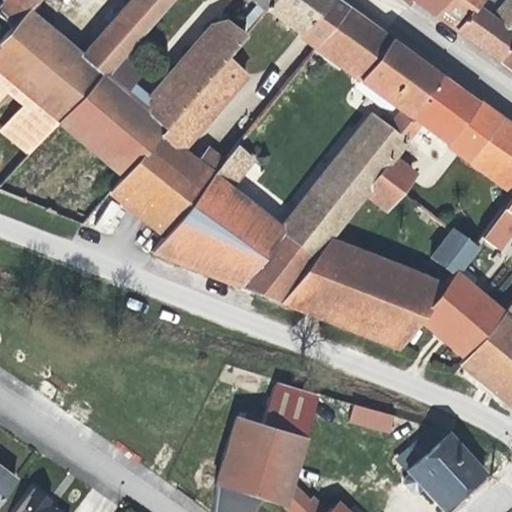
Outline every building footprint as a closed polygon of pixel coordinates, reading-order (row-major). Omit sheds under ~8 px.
[(28,100),(57,124),(102,75),(126,50),(152,22),(171,0),(130,0),(79,56),(48,30),(26,12),(11,29),(0,41),(0,75),(12,86),(28,100)] [(0,19),(11,29),(26,12),(34,4),(37,0),(4,0),(0,5),(0,19)] [(171,0),(152,22),(165,33),(195,0),(252,0),(256,3),(264,10),(266,8),(272,0),(171,0)] [(338,2),(335,0),(272,0),(266,8),(316,45),(347,8),(338,2)] [(413,0),(426,9),(437,17),(450,0),(413,0)] [(443,21),(455,30),(475,6),(491,17),(502,3),(499,0),(450,0),(437,17),(443,21)] [(496,59),(511,40),(511,0),(504,0),(502,3),(491,17),(475,6),(455,30),(496,59)] [(241,38),(264,10),(256,3),(233,31),(241,38)] [(26,12),(48,30),(55,22),(34,4),(26,12)] [(389,38),(347,8),(316,45),(313,49),(356,80),(389,38)] [(235,45),(241,38),(233,31),(224,23),(211,25),(148,99),(152,103),(144,111),(164,127),(235,45)] [(150,254),(280,305),(330,238),(364,193),(391,159),(406,140),(417,126),(407,118),(439,75),(389,38),(356,80),(397,111),(384,127),(375,120),(299,217),(309,225),(293,247),(278,236),(280,234),(276,230),(227,191),(250,161),(234,148),(224,161),(210,177),(164,236),(150,254)] [(511,40),(496,59),(511,71),(511,40)] [(164,127),(159,135),(179,152),(256,63),(235,45),(164,127)] [(126,50),(102,75),(125,94),(140,77),(129,68),(136,60),(126,50)] [(0,99),(5,94),(12,86),(0,75),(0,99)] [(57,124),(122,178),(159,135),(164,127),(144,111),(125,94),(102,75),(57,124)] [(511,127),(486,109),(439,75),(407,118),(417,126),(406,140),(418,149),(430,134),(511,194),(511,127)] [(312,94),(291,76),(276,94),(298,111),(312,94)] [(5,94),(21,107),(28,100),(12,86),(5,94)] [(0,131),(0,133),(27,157),(57,124),(28,100),(21,107),(0,131)] [(299,217),(375,120),(365,113),(276,230),(280,234),(278,236),(293,247),(309,225),(299,217)] [(109,194),(164,236),(210,177),(194,164),(179,152),(159,135),(122,178),(109,194)] [(194,164),(210,177),(224,161),(207,147),(194,164)] [(391,159),(364,193),(385,210),(413,177),(391,159)] [(511,196),(483,237),(497,248),(511,227),(511,196)] [(431,258),(454,275),(455,274),(475,247),(452,230),(431,258)] [(455,274),(472,288),(500,250),(497,248),(483,237),(475,247),(455,274)] [(280,305),(398,351),(419,323),(447,284),(330,238),(280,305)] [(463,360),(503,314),(472,288),(455,274),(454,275),(447,284),(419,323),(463,360)] [(511,303),(503,314),(511,322),(511,303)] [(459,365),(511,409),(511,322),(503,314),(463,360),(459,365)] [(263,426),(305,438),(317,398),(273,384),(263,426)] [(393,418),(353,406),(348,421),(388,434),(393,418)] [(287,511),(333,511),(331,509),(326,511),(325,511),(311,499),(308,502),(290,484),(305,438),(263,426),(236,418),(214,488),(216,488),(259,501),(284,508),(287,511)] [(483,472),(445,433),(431,429),(409,450),(418,461),(400,478),(413,491),(417,486),(441,511),(464,490),(483,472)] [(0,499),(17,476),(0,464),(0,499)] [(49,500),(34,488),(15,511),(58,511),(54,508),(52,510),(49,508),(46,505),(49,500)] [(250,511),(259,501),(216,488),(212,511),(250,511)] [(108,511),(114,506),(93,489),(73,511),(108,511)]
